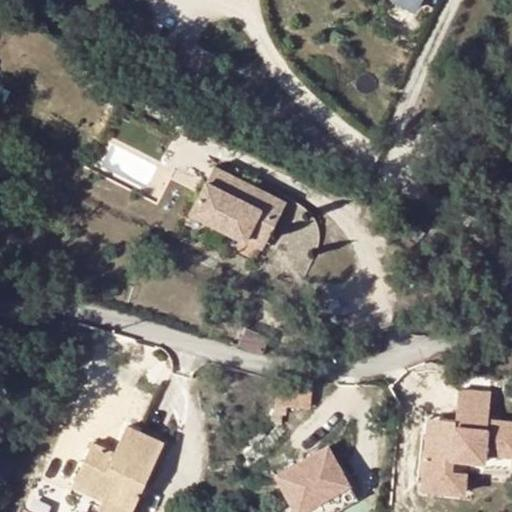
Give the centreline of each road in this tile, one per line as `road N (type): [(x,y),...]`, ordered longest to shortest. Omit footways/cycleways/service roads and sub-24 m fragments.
road 1 (residential): [(511,292),(502,309),(431,349),(368,370),(286,371),(53,303),(0,309)]
road 2 (residential): [(379,157),(420,196),(496,245),(511,270)]
